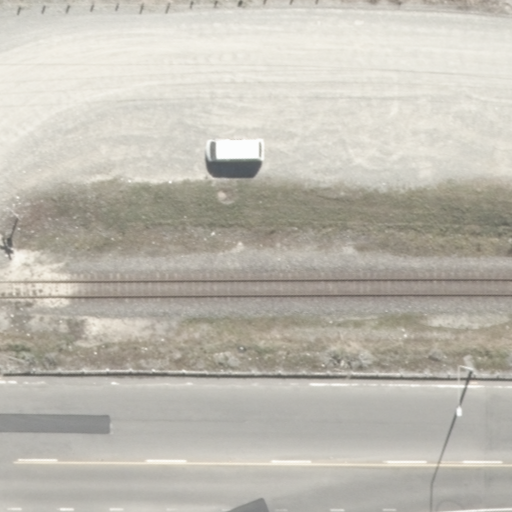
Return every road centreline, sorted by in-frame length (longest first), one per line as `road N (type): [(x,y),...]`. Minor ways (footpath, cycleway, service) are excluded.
road 1 (primary): [(271,458),(0,454)]
road 2 (primary): [(511,459),(271,458)]
